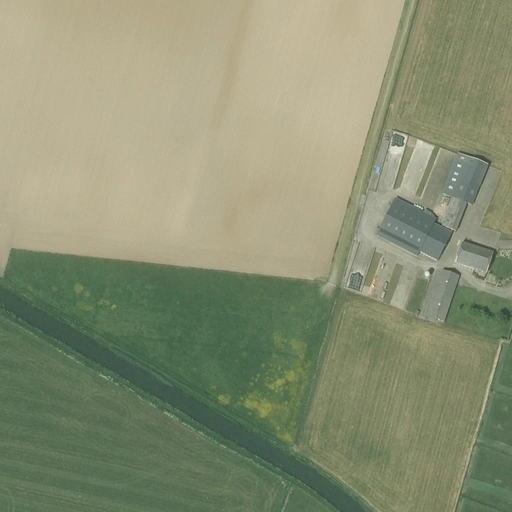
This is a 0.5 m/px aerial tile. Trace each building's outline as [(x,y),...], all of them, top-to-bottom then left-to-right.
[(415,194),(434,143),(418,137),(399,188),(415,194)] [(384,157),(389,142),(382,140),(378,155),(384,157)] [(460,180),(468,158),(457,154),(442,194),(452,198),(466,204),(472,206),(479,187),(460,180)] [(437,263),(452,233),(434,224),(436,219),(395,198),(376,237),(416,258),(419,253),(437,263)] [(455,232),(461,218),(447,213),(441,226),(455,232)] [(486,274),(492,254),(463,244),(456,264),(486,274)] [(387,280),(396,257),(383,253),(375,276),(387,280)] [(400,278),(391,303),(401,306),(415,269),(403,264),(398,277),(400,278)] [(361,287),(360,279),(357,279),(356,270),(361,270),(361,265),(353,266),(354,273),(345,274),(346,288),(361,287)] [(444,323),(459,277),(441,271),(426,317),(444,323)] [(367,295),(381,298),(384,282),(370,280),(367,295)]
